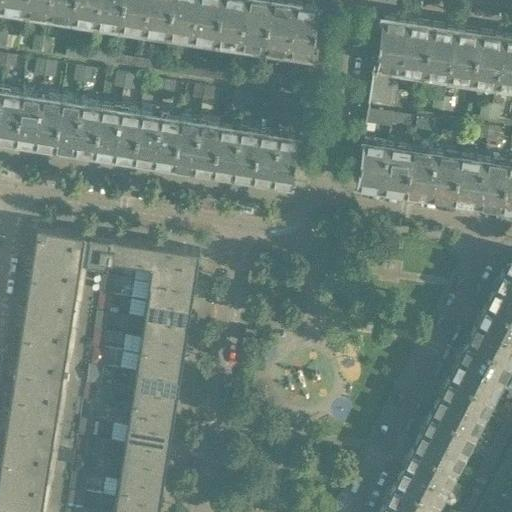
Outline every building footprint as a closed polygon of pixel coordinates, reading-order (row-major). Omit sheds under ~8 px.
[(48,0),(24,0),(24,4),(47,8),(48,0)] [(74,0),(48,0),(47,8),(73,12),(74,0)] [(100,0),(74,0),(73,12),(98,16),(100,0)] [(124,0),(100,0),(98,16),(122,20),(124,0)] [(148,0),(124,0),(122,20),(145,23),(148,0)] [(172,0),(148,0),(145,23),(168,27),(172,0)] [(196,0),(172,0),(168,27),(192,30),(196,0)] [(219,0),(196,0),(192,30),(215,34),(219,0)] [(245,0),(219,0),(215,34),(240,38),(245,0)] [(263,42),(269,0),(245,0),(240,38),(263,42)] [(287,45),(294,0),(269,0),(263,42),(258,74),(257,82),(280,86),(287,45)] [(310,49),(317,7),(312,1),(307,0),(294,0),(287,45),(310,49)] [(398,64),(405,15),(386,12),(380,17),(373,60),(394,63),(398,64)] [(429,19),(405,15),(398,64),(422,67),(429,19)] [(454,23),(429,19),(422,67),(446,71),(454,23)] [(478,26),(454,23),(446,71),(470,75),(478,26)] [(500,30),(478,26),(470,75),(493,79),(500,30)] [(511,31),(500,30),(493,79),(511,81),(511,31)] [(41,49),(43,34),(33,33),(31,47),(41,49)] [(53,36),(43,34),(41,49),(51,50),(53,36)] [(68,43),(66,53),(115,60),(117,51),(68,43)] [(304,90),(310,49),(287,45),(280,86),(304,90)] [(0,62),(15,65),(17,55),(0,51),(0,62)] [(139,64),(140,55),(117,51),(115,60),(139,64)] [(162,67),(163,59),(140,55),(139,64),(162,67)] [(56,59),(36,56),(34,70),(44,72),(43,76),(53,77),(56,59)] [(185,71),(186,62),(163,59),(162,67),(185,71)] [(388,100),(394,63),(373,60),(367,96),(388,100)] [(96,65),(73,62),(71,75),(83,76),(82,80),(94,82),(96,65)] [(208,75),(209,66),(186,62),(185,71),(208,75)] [(234,79),(235,70),(209,66),(208,75),(234,79)] [(123,85),(125,71),(114,70),(112,84),(123,85)] [(257,82),(258,74),(235,70),(234,79),(257,82)] [(133,87),(135,73),(125,71),(123,85),(133,87)] [(162,91),(164,77),(154,76),(152,90),(162,91)] [(172,96),(174,79),(164,77),(162,91),(162,95),(172,96)] [(201,96),(204,84),(193,82),(191,95),(201,96)] [(440,108),(442,93),(444,84),(439,83),(434,87),(431,106),(440,108)] [(0,135),(14,138),(21,87),(2,84),(0,94),(0,135)] [(212,98),(214,85),(204,84),(201,96),(212,98)] [(405,102),(407,88),(396,86),(394,101),(405,102)] [(32,140),(41,90),(21,87),(14,138),(32,140)] [(252,103),(254,91),(233,88),(231,100),(252,103)] [(53,144),(60,94),(41,90),(32,140),(53,144)] [(450,109),(452,94),(442,93),(440,108),(450,109)] [(72,147),(80,97),(60,94),(53,144),(72,147)] [(271,107),(281,108),(283,96),(273,94),(271,107)] [(303,99),(283,96),(281,108),(278,128),(298,131),(303,99)] [(92,150),(100,100),(80,97),(72,147),(92,150)] [(112,153),(120,103),(100,100),(92,150),(112,153)] [(489,115),(491,102),(481,100),(479,113),(489,115)] [(498,117),(501,104),(491,102),(489,115),(498,117)] [(133,156),(141,106),(120,103),(112,153),(133,156)] [(365,117),(369,118),(379,120),(387,121),(390,108),(366,105),(365,117)] [(152,159),(159,109),(141,106),(133,156),(152,159)] [(389,118),(414,123),(416,113),(390,108),(389,118)] [(171,162),(178,112),(159,109),(152,159),(171,162)] [(191,165),(199,115),(178,112),(171,162),(191,165)] [(451,118),(427,114),(426,124),(450,128),(451,118)] [(211,168),(219,118),(199,115),(191,165),(211,168)] [(231,171),(238,122),(219,118),(211,168),(231,171)] [(486,136),(488,123),(478,121),(476,134),(486,136)] [(251,174),(258,125),(238,122),(231,171),(251,174)] [(496,137),(498,124),(488,123),(486,136),(496,137)] [(271,178),(278,128),(258,125),(251,174),(271,178)] [(298,131),(278,128),(271,178),(290,181),(298,131)] [(355,179),(378,182),(384,139),(362,135),(355,179)] [(409,142),(384,139),(378,182),(402,186),(409,142)] [(435,147),(409,142),(402,186),(428,190),(435,147)] [(458,150),(435,147),(428,190),(452,194),(458,150)] [(482,154),(458,150),(452,194),(475,197),(482,154)] [(508,158),(482,154),(475,197),(501,201),(508,158)] [(511,158),(508,158),(501,201),(511,202),(511,158)] [(157,511),(171,429),(199,247),(37,222),(0,455),(0,511),(157,511)] [(511,251),(510,251),(503,264),(511,268),(511,251)] [(511,268),(503,264),(494,282),(511,291),(511,268)] [(511,291),(494,282),(485,300),(511,314),(511,291)] [(511,314),(485,300),(476,317),(511,336),(511,314)] [(511,336),(476,317),(467,335),(509,357),(511,352),(511,336)] [(467,335),(458,353),(501,375),(509,357),(467,335)] [(458,353),(449,370),(492,392),(501,375),(458,353)] [(449,370),(440,388),(483,410),(492,392),(449,370)] [(440,388),(431,405),(474,427),(483,410),(440,388)] [(431,405),(422,423),(465,445),(474,427),(431,405)] [(467,511),(511,425),(511,405),(474,479),(477,480),(470,493),(468,492),(459,509),(453,507),(450,511),(467,511)] [(422,423),(414,440),(456,462),(465,445),(422,423)] [(484,511),(511,457),(511,437),(473,511),(484,511)] [(414,440),(404,458),(447,480),(456,462),(414,440)] [(404,458),(395,476),(437,499),(447,480),(404,458)] [(395,476),(386,494),(421,511),(430,511),(437,499),(395,476)] [(421,511),(386,494),(377,511),(379,511),(421,511)]
